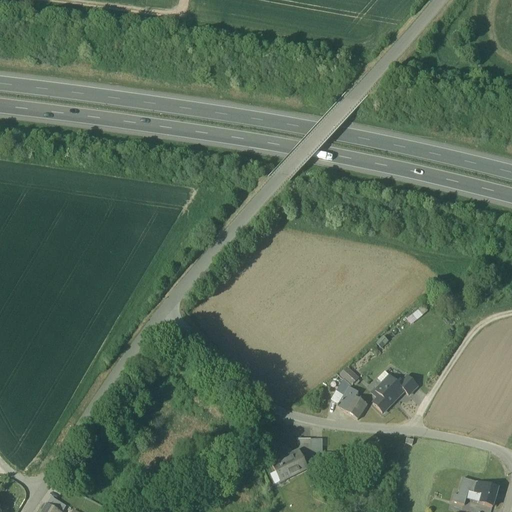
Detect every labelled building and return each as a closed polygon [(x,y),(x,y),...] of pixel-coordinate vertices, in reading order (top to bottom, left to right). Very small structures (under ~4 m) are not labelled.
[(341,376),(351,386),(357,379),(347,370),(341,376)] [(372,405),(382,414),(404,392),(398,387),(389,378),(375,393),(380,398),(372,405)] [(404,392),(408,397),(417,388),(407,378),(398,387),(404,392)] [(336,392),(344,397),(349,389),(350,387),(343,381),(336,392)] [(345,413),(357,420),(367,406),(366,405),(366,406),(355,398),(358,394),(349,389),(344,397),(338,406),(337,405),(336,407),(337,407),(346,413),(345,413)] [(306,462),(311,462),(310,440),(310,439),(296,440),(296,445),(306,462)] [(321,439),(310,440),(311,462),(331,460),(330,453),(321,454),(321,439)] [(279,475),(283,482),(307,470),(298,452),(286,458),(287,460),(272,467),(276,476),(279,475)] [(466,500),(468,493),(470,494),(474,483),(462,480),(457,497),(453,496),(453,497),(466,500)] [(474,483),(470,494),(481,497),(484,486),(474,483)] [(498,490),(484,486),(481,497),(479,504),(479,505),(492,509),(498,490)] [(479,504),(481,497),(470,494),(468,493),(466,500),(479,504)] [(451,503),(464,506),(466,500),(453,497),(451,503)] [(51,498),(47,505),(59,511),(62,511),(66,507),(51,498)]
